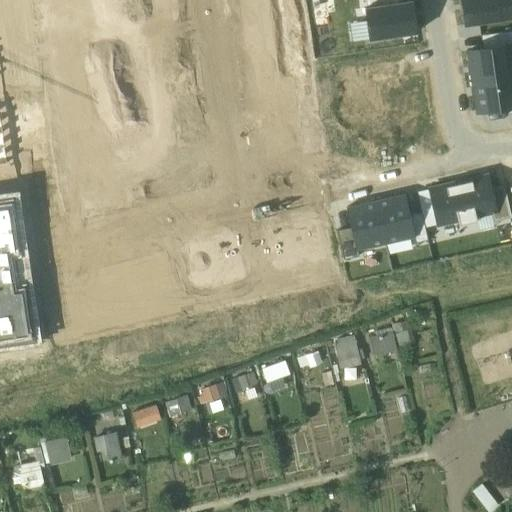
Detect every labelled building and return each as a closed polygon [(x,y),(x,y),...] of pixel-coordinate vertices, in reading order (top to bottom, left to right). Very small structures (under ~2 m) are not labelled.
[(505,0),(456,0),(461,29),(509,22),(505,0)] [(411,3),(363,11),(367,42),(415,35),(411,3)] [(511,41),(464,49),(469,80),(511,73),(511,41)] [(511,73),(469,80),(474,111),(511,105),(511,73)] [(253,117),(256,142),(293,137),(290,112),(253,117)] [(198,121),(172,124),(173,132),(166,133),(168,147),(201,142),(198,121)] [(256,142),(260,167),(297,161),(293,137),(256,142)] [(177,160),(178,167),(203,164),(201,142),(168,147),(170,161),(177,160)] [(427,189),(435,226),(457,221),(458,224),(476,220),(475,218),(498,213),(490,176),(427,189)] [(0,341),(36,336),(13,194),(0,195),(0,341)] [(404,194),(375,200),(385,243),(413,237),(408,214),(404,194)] [(375,200),(347,206),(351,227),(356,249),(385,243),(375,200)] [(420,211),(408,214),(413,237),(414,242),(427,240),(420,211)] [(316,213),(293,218),(302,261),(326,256),(316,213)] [(293,218),(269,223),(278,266),(302,261),(293,218)] [(356,249),(351,227),(337,230),(343,259),(358,256),(356,249)] [(238,231),(213,236),(223,279),(248,274),(238,231)] [(213,236),(190,241),(199,284),(223,279),(213,236)] [(370,326),(372,353),(416,349),(414,323),(370,326)] [(338,360),(363,360),(363,340),(338,340),(338,360)] [(255,370),(232,381),(243,403),(265,392),(255,370)] [(203,386),(204,401),(222,399),(221,385),(203,386)] [(191,394),(169,401),(174,414),(195,407),(191,394)] [(161,403),(136,411),(141,427),(166,418),(161,403)] [(99,450),(112,449),(113,460),(126,458),(123,432),(97,435),(99,450)] [(70,435),(48,441),(54,464),(76,459),(70,435)] [(48,445),(23,450),(25,464),(50,459),(48,445)] [(16,485),(47,481),(45,461),(14,465),(16,485)]
